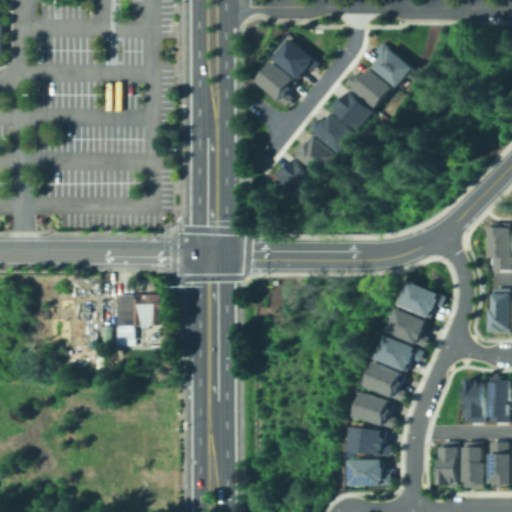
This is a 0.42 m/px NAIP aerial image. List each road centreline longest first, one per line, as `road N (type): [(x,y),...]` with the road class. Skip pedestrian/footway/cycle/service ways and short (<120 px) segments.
road 1 (tertiary): [(511,165),(444,233),(415,247),(212,252)]
road 2 (residential): [(444,233),(467,294),(415,433),(412,509)]
road 3 (residential): [(511,5),(225,5)]
road 4 (secondary): [(212,252),(0,251)]
road 5 (residential): [(511,509),(349,511)]
road 6 (primary): [(212,252),(213,400)]
road 7 (primary): [(197,0),(198,85),(215,121)]
road 8 (primary): [(215,121),(225,85),(225,0)]
